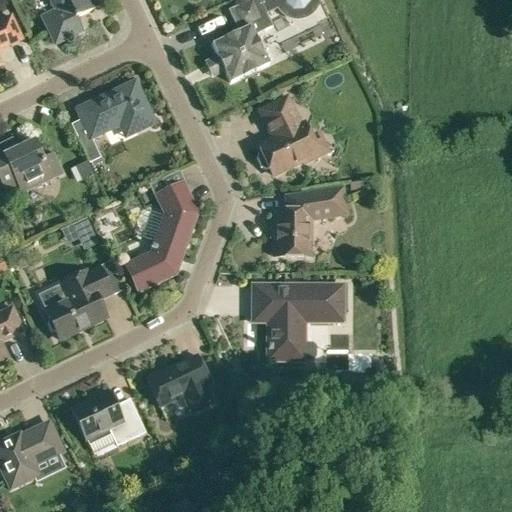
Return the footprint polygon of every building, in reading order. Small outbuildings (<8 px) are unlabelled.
[(98,8),(94,0),(49,0),(55,12),(41,18),(54,45),(83,32),(76,18),(98,8)] [(259,0),(258,0),(250,0),(230,10),(241,31),(211,45),(218,58),(214,60),(220,72),(224,71),(230,84),(268,65),(254,36),(272,27),(265,12),(284,3),(292,10),(301,9),(307,2),(307,0),(259,0)] [(0,49),(20,40),(10,17),(0,22),(0,49)] [(70,126),(85,157),(90,168),(101,163),(90,140),(119,126),(125,138),(154,124),(134,83),(76,110),(81,121),(70,126)] [(320,132),(309,137),(304,125),(300,127),(286,99),(259,112),(273,140),(258,147),(261,154),(258,156),(256,160),(260,169),(265,171),(268,169),(272,176),(301,162),(303,166),(330,153),(320,132)] [(7,148),(1,146),(0,146),(0,182),(5,194),(18,188),(21,194),(60,175),(51,156),(42,160),(34,142),(15,151),(14,148),(8,151),(7,148)] [(164,216),(163,217),(151,254),(125,266),(138,294),(175,276),(197,214),(182,184),(155,197),(164,216)] [(345,216),(341,190),(285,198),(287,212),(274,212),(274,258),(310,258),(310,221),(345,216)] [(74,230),(61,236),(66,248),(78,242),(79,242),(74,230)] [(111,294),(100,270),(85,277),(84,273),(60,284),(69,302),(45,313),(58,340),(105,318),(97,300),(111,294)] [(343,324),(343,287),(252,286),(252,324),(266,324),(266,362),(304,363),(304,360),(315,360),(315,345),(304,345),(304,324),(343,324)] [(0,363),(7,360),(0,345),(0,343),(23,332),(11,308),(0,313),(0,363)] [(209,384),(197,357),(146,381),(159,408),(183,397),(190,411),(211,401),(204,387),(209,384)] [(95,401),(72,412),(86,441),(93,456),(115,445),(116,448),(145,434),(129,401),(114,408),(107,393),(94,399),(95,401)] [(62,453),(48,424),(0,444),(0,469),(10,490),(33,479),(29,469),(62,453)] [(165,460),(152,466),(156,476),(170,470),(165,460)]
